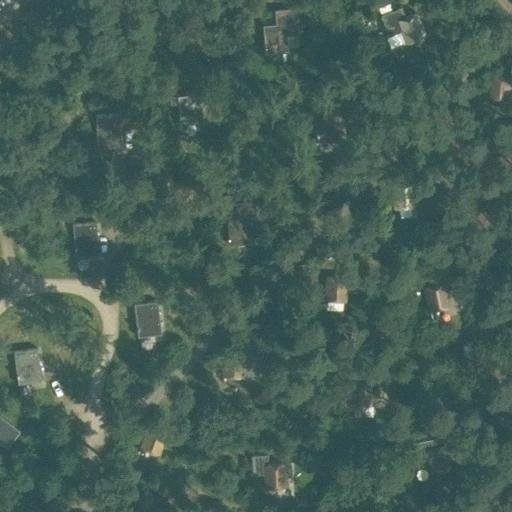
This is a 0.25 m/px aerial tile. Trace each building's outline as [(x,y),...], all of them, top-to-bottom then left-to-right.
[(389,3),(379,7),(381,14),(392,10),(389,3)] [(381,14),(380,15),(389,36),(400,31),(405,43),(426,35),(416,10),(405,15),(401,6),(392,10),(381,14)] [(296,17),(296,8),(275,10),(276,26),(263,27),(265,52),(287,50),(287,36),(298,35),(297,25),(296,17)] [(306,16),(296,17),(297,25),(307,24),(306,16)] [(492,71),(489,98),(510,100),(511,91),(511,90),(511,68),(511,73),(502,73),(492,71)] [(191,94),(176,96),(178,120),(201,119),(200,101),(208,101),(207,88),(191,89),(191,94)] [(315,111),(292,113),(293,131),(316,129),(317,142),(340,141),(337,107),(328,107),(328,112),(315,114),(315,111)] [(409,181),(391,183),(394,208),(413,206),(412,203),(429,201),(426,176),(408,178),(409,181)] [(228,218),(229,246),(250,245),(248,217),(252,216),(251,199),(219,201),(220,218),(228,218)] [(326,276),(324,299),(345,301),(345,291),(356,292),(358,272),(345,271),(344,277),(326,276)] [(425,287),(430,310),(450,306),(446,289),(453,288),(450,277),(442,279),(443,283),(425,287)] [(258,377),(258,359),(262,359),(262,349),(241,349),(241,353),(223,353),(223,375),(241,375),(241,377),(258,377)] [(369,397),(379,396),(375,375),(363,376),(363,381),(344,383),(347,406),(370,404),(369,397)] [(0,417),(0,442),(7,448),(20,432),(0,417)] [(175,427),(165,425),(163,429),(145,424),(138,446),(159,453),(162,443),(170,446),(175,427)] [(440,437),(409,443),(412,461),(425,459),(428,472),(450,468),(445,444),(442,444),(440,437)] [(290,452),(282,452),(283,461),(291,461),(290,452)] [(268,454),(251,455),(252,475),(263,474),(264,488),(288,486),(287,476),(291,476),(291,461),(283,461),(269,462),(268,454)]
